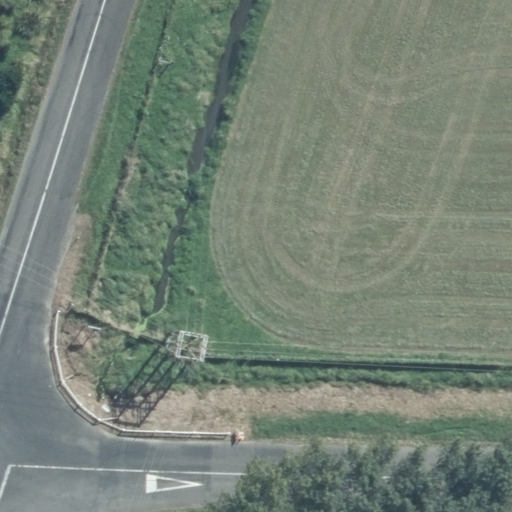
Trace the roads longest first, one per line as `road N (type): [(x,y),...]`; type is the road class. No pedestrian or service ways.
road 1 (tertiary): [(511,480),(0,462)]
road 2 (tertiary): [(0,336),(106,0)]
